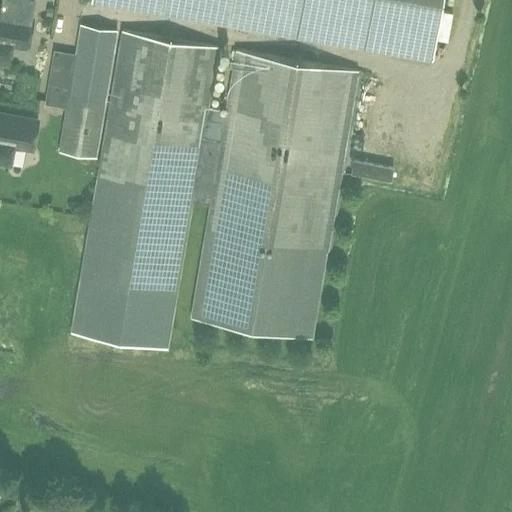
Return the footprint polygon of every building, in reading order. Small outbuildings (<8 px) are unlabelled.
[(432,60),(442,0),(95,0),(95,2),(432,60)] [(27,48),(33,18),(0,11),(0,61),(8,63),(11,45),(27,48)] [(51,68),(47,91),(45,104),(66,108),(59,150),(95,156),(116,29),(80,23),(75,53),(53,50),(51,68)] [(191,317),(311,338),(356,70),(236,50),(226,110),(207,107),(218,46),(122,30),(80,279),(176,295),(191,202),(210,206),(191,317)] [(382,59),(374,64),(401,107),(408,102),(382,59)] [(32,149),(38,119),(0,112),(0,162),(10,164),(13,146),(32,149)] [(396,165),(355,157),(352,171),(393,179),(396,165)] [(74,511),(78,499),(44,490),(38,511),(40,511),(74,511)]
